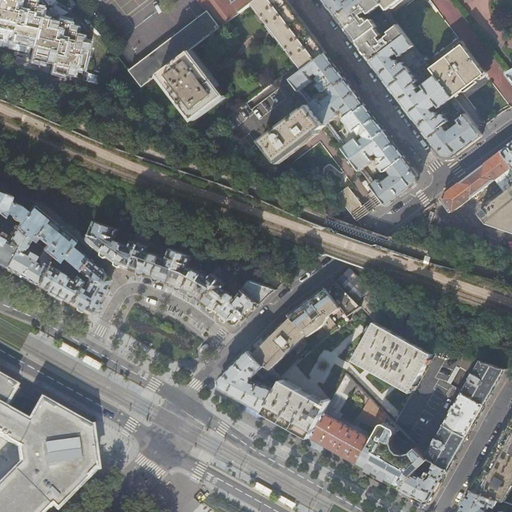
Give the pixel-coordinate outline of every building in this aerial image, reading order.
[(73,40),(74,36),(76,29),(68,27),(69,24),(58,21),(57,25),(45,23),(46,18),(39,16),(40,9),(33,7),(34,0),(0,0),(0,28),(3,30),(4,27),(11,29),(10,31),(15,33),(13,40),(24,43),(25,41),(32,42),(31,44),(36,45),(33,57),(45,59),(45,57),(53,59),(52,61),(56,62),(54,70),(66,72),(66,71),(72,46),(73,40)] [(199,0),(208,11),(221,27),(241,11),(234,2),(232,0),(199,0)] [(236,0),(234,2),(241,11),(249,5),(256,0),(236,0)] [(286,0),(256,0),(249,5),(260,19),(263,16),(304,70),(327,53),(322,46),(306,25),(286,0)] [(324,0),(329,6),(337,16),(346,9),(348,11),(362,0),(324,0)] [(379,6),(382,3),(379,0),(362,0),(348,11),(346,9),(337,16),(348,31),(365,54),(371,61),(406,35),(398,24),(395,27),(388,32),(390,34),(387,36),(386,36),(386,37),(386,38),(385,38),(386,39),(386,40),(382,43),(378,37),(382,34),(377,27),(380,26),(378,23),(375,24),(371,19),(367,21),(364,17),(363,18),(360,15),(366,10),(368,13),(379,6)] [(379,0),(382,3),(388,11),(402,0),(379,0)] [(382,3),(379,6),(395,27),(398,24),(388,11),(382,3)] [(221,27),(208,11),(129,72),(142,89),(160,74),(191,51),(221,27)] [(401,56),(411,48),(414,46),(406,35),(371,61),(381,74),(391,87),(400,80),(398,78),(410,69),(404,62),(400,64),(397,60),(395,62),(392,58),(396,54),(398,57),(400,55),(401,56)] [(72,46),(79,48),(80,42),(73,40),(72,46)] [(79,48),(74,67),(82,68),(88,44),(80,42),(79,48)] [(436,75),(445,87),(454,98),(486,74),(464,45),(432,69),(436,75)] [(79,48),(72,46),(66,71),(73,73),(74,67),(79,48)] [(414,46),(411,48),(418,56),(412,61),(415,65),(424,58),(414,46)] [(191,51),(160,74),(195,120),(226,96),(191,51)] [(301,91),(304,89),(314,81),(314,80),(316,79),(314,76),(318,73),(321,77),(319,79),(322,83),(322,84),(319,81),(316,84),(318,86),(319,86),(323,91),(325,91),(328,89),(335,84),(337,86),(347,78),(338,67),(327,53),(304,70),(292,79),(301,91)] [(410,113),(445,87),(436,75),(423,85),(424,86),(422,88),(424,90),(419,93),(416,89),(418,87),(415,83),(418,81),(410,69),(398,78),(400,80),(391,87),(400,100),(410,113)] [(327,125),(329,123),(338,116),(339,116),(339,115),(340,115),(340,114),(340,113),(340,112),(339,112),(339,111),(343,109),(346,113),(344,115),(345,118),(355,110),(357,112),(366,104),(358,93),(347,78),(337,86),(335,84),(328,89),(332,95),(322,103),(319,99),(314,102),(310,97),(307,99),(311,104),(327,125)] [(252,128),(293,101),(286,90),(284,92),(278,83),(243,105),(248,114),(244,116),(252,128)] [(442,107),(451,100),(454,98),(445,87),(410,113),(421,127),(430,138),(442,131),(440,129),(449,122),(444,115),(441,117),(437,113),(435,114),(432,110),(438,105),(440,107),(442,106),(442,107)] [(310,97),(304,89),(301,91),(307,99),(310,97)] [(454,98),(451,100),(453,107),(458,112),(462,109),(454,98)] [(278,162),(327,125),(311,104),(306,108),(305,107),(259,143),(261,145),(264,143),(278,162)] [(357,137),(347,145),(344,147),(353,159),(378,140),(376,138),(386,130),(379,122),(366,104),(357,112),(355,110),(345,118),(345,119),(354,132),(358,130),(361,134),(363,133),(365,137),(362,140),(360,137),(358,138),(357,137)] [(467,115),(465,117),(460,121),(462,124),(450,133),(447,129),(452,125),(449,122),(440,129),(442,131),(430,138),(436,147),(442,154),(454,156),(462,150),(482,135),(478,130),(467,115)] [(337,133),(329,123),(327,125),(335,135),(337,133)] [(362,170),(364,169),(374,160),(376,158),(374,156),(378,153),(381,157),(379,158),(382,162),(379,165),(382,169),(380,171),(384,171),(386,170),(388,169),(405,156),(397,145),(386,130),(376,138),(378,140),(353,159),(362,170)] [(344,147),(347,145),(337,133),(335,135),(344,147)] [(511,163),(511,143),(503,151),(511,163)] [(511,163),(503,151),(473,173),(442,196),(453,209),(455,210),(501,176),(511,189),(480,213),(488,224),(511,232),(511,163)] [(379,179),(375,182),(372,184),(375,188),(384,201),(388,206),(405,193),(416,185),(417,179),(418,172),(415,168),(405,156),(388,169),(392,175),(382,183),(379,179)] [(371,178),(364,169),(362,170),(369,179),(371,178)] [(348,185),(336,194),(357,220),(370,211),(364,204),(363,205),(348,185)] [(360,226),(357,220),(336,194),(331,187),(324,192),(329,216),(360,226)] [(377,206),(384,201),(375,188),(368,193),(377,206)] [(89,253),(74,241),(74,240),(76,238),(75,237),(33,203),(27,210),(19,203),(8,199),(10,193),(0,190),(0,213),(2,215),(6,211),(8,212),(10,214),(6,218),(22,231),(50,254),(62,264),(72,272),(86,257),(89,253)] [(0,218),(11,228),(5,238),(1,236),(2,233),(0,232),(0,263),(4,265),(22,231),(6,218),(2,215),(0,213),(0,218)] [(144,236),(136,233),(132,243),(131,244),(116,239),(120,227),(97,218),(96,220),(90,238),(92,242),(103,251),(104,254),(108,257),(110,256),(124,266),(132,269),(144,236)] [(22,231),(4,265),(20,274),(35,283),(50,254),(22,231)] [(171,283),(184,250),(173,246),(168,258),(163,256),(159,254),(154,253),(148,251),(150,247),(155,248),(156,245),(147,242),(148,237),(144,236),(132,269),(171,283)] [(223,269),(220,267),(211,277),(198,267),(190,264),(194,253),(184,250),(171,283),(179,286),(197,296),(204,301),(226,274),(223,269)] [(66,275),(64,273),(48,264),(51,259),(61,265),(62,264),(50,254),(35,283),(50,291),(67,301),(80,279),(75,274),(71,279),(66,276),(66,275)] [(110,281),(110,277),(102,270),(101,267),(97,266),(91,261),(90,258),(86,258),(86,257),(72,272),(75,274),(80,279),(67,301),(88,313),(93,311),(101,298),(110,281)] [(271,295),(288,281),(210,259),(220,267),(223,269),(232,279),(246,290),(261,304),(268,297),(271,295)] [(261,304),(246,290),(239,299),(235,294),(231,293),(226,288),(232,279),(226,274),(204,301),(216,311),(234,325),(240,325),(249,315),(261,304)] [(348,317),(361,307),(337,284),(328,290),(348,317)] [(318,300),(313,303),(310,300),(309,299),(307,299),(305,301),(305,302),(305,303),(308,308),(303,311),(300,307),(300,306),(299,307),(299,308),(291,314),(290,314),(290,315),(292,317),(291,318),(315,342),(317,344),(350,320),(348,317),(328,290),(327,291),(325,290),(325,289),(325,288),(324,288),(324,289),(316,295),(315,295),(314,295),(314,296),(315,296),(318,300)] [(315,342),(291,318),(273,336),(253,355),(262,365),(279,377),(315,342)] [(413,392),(434,354),(375,322),(353,360),(413,392)] [(58,349),(75,358),(78,352),(62,343),(58,349)] [(238,398),(244,401),(265,413),(276,390),(279,377),(262,365),(253,355),(249,351),(236,364),(219,380),(221,388),(238,398)] [(495,387),(505,369),(462,354),(457,363),(461,365),(463,365),(472,370),(470,374),(472,376),(462,393),(485,405),(495,387)] [(81,361),(98,371),(101,365),(85,355),(81,361)] [(0,436),(21,449),(20,451),(19,451),(21,466),(16,470),(0,485),(0,511),(43,511),(52,503),(56,508),(95,469),(97,469),(91,427),(90,427),(41,400),(29,422),(7,410),(20,388),(0,376),(0,436)] [(329,399),(326,403),(283,379),(276,390),(265,413),(287,425),(311,438),(332,401),(329,399)] [(355,384),(351,380),(343,394),(347,397),(348,397),(355,384)] [(485,405),(462,393),(427,456),(429,459),(449,470),(476,421),(485,405)] [(345,401),(335,396),(332,401),(311,438),(334,451),(359,465),(372,441),(338,421),(339,419),(340,420),(342,415),(340,413),(345,401)] [(375,435),(387,416),(370,399),(358,419),(373,427),(370,433),(375,435)] [(260,419),(265,413),(244,401),(240,408),(260,419)] [(397,426),(387,416),(375,435),(372,441),(359,465),(381,477),(400,488),(429,459),(427,456),(401,430),(397,435),(418,457),(414,460),(410,456),(399,468),(399,469),(397,473),(377,462),(397,426)] [(511,423),(508,430),(506,429),(505,431),(482,472),(472,490),(504,501),(511,486),(511,423)] [(449,470),(429,459),(400,488),(415,497),(424,502),(432,500),(440,485),(449,470)] [(252,488),(269,497),(272,491),(256,482),(252,488)] [(421,508),(424,502),(415,497),(400,488),(397,494),(421,508)] [(509,508),(511,504),(504,501),(472,490),(467,498),(459,511),(504,511),(503,510),(498,511),(497,511),(495,511),(494,511),(490,511),(488,511),(487,510),(487,509),(490,508),(492,505),(496,507),(498,504),(509,508)] [(279,495),(276,501),(292,510),(296,504),(279,495)]
